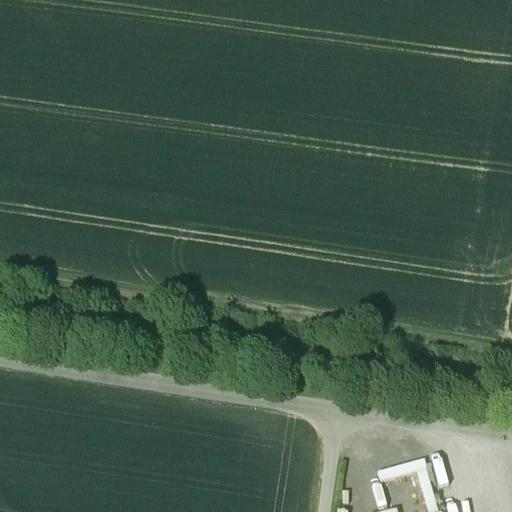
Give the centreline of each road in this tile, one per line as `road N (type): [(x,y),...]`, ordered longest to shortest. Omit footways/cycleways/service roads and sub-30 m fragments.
road 1 (unclassified): [(511,436),(0,356)]
road 2 (track): [(511,340),(0,272)]
